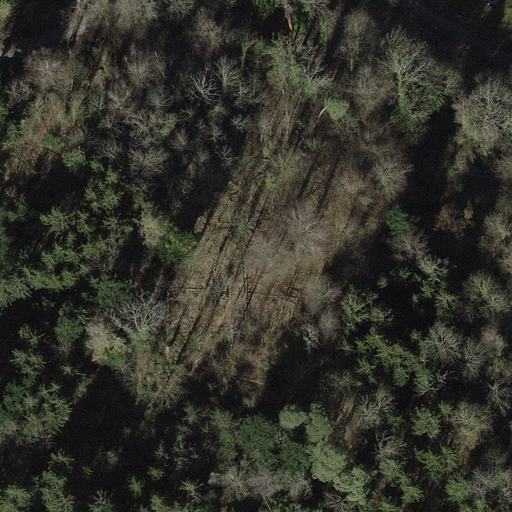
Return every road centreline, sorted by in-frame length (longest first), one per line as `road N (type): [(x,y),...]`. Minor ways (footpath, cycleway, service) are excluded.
road 1 (track): [(136,0),(0,55)]
road 2 (track): [(511,65),(392,0)]
